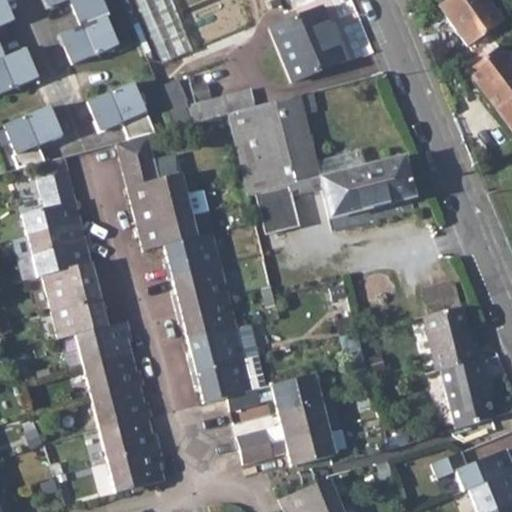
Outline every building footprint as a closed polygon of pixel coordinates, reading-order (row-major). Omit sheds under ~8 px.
[(0,0),(0,25),(10,22),(1,0),(0,0)] [(69,0),(75,13),(100,2),(98,0),(44,0),(48,7),(65,0),(69,0)] [(173,0),(138,0),(158,61),(190,52),(173,0)] [(443,0),(436,6),(473,55),(491,41),(505,29),(492,11),(483,0),(443,0)] [(106,17),(100,2),(75,13),(80,26),(59,35),(72,65),(115,47),(103,18),(106,17)] [(511,17),(501,4),(492,11),(505,29),(511,24),(511,17)] [(267,30),(290,84),(343,62),(320,9),(267,30)] [(473,55),(461,64),(495,110),(511,97),(511,54),(498,48),(491,41),(473,55)] [(0,56),(0,93),(34,79),(22,49),(1,58),(0,56)] [(121,123),(128,140),(147,135),(155,133),(146,111),(142,113),(130,84),(87,102),(100,132),(121,123)] [(295,226),(286,191),(285,186),(316,178),(318,184),(327,218),(410,197),(400,159),(363,169),(358,151),(313,164),(302,119),(316,116),(311,98),(297,102),(296,97),(228,114),(248,196),(254,195),(263,234),(295,226)] [(511,97),(495,110),(511,131),(511,97)] [(32,165),(44,161),(38,146),(59,137),(46,107),(3,125),(16,154),(12,155),(18,168),(32,165)] [(115,143),(119,159),(151,150),(147,135),(128,140),(115,143)] [(119,159),(123,173),(155,165),(151,150),(119,159)] [(32,165),(36,179),(67,172),(64,161),(63,157),(44,161),(32,165)] [(123,173),(132,209),(185,195),(179,175),(159,180),(155,165),(123,173)] [(36,179),(40,193),(70,185),(67,172),(36,179)] [(308,186),(318,184),(316,178),(285,186),(286,191),(297,188),(298,192),(309,189),(308,186)] [(21,213),(26,233),(78,219),(70,185),(40,193),(44,207),(21,213)] [(137,229),(190,216),(206,212),(201,191),(185,195),(132,209),(137,229)] [(143,250),(163,245),(195,237),(190,216),(137,229),(143,250)] [(26,233),(31,254),(84,241),(78,219),(26,233)] [(167,278),(171,277),(219,265),(216,254),(211,234),(195,237),(163,245),(167,262),(162,262),(167,278)] [(37,277),(41,275),(89,263),(84,241),(31,254),(37,277)] [(41,275),(49,307),(101,294),(98,279),(93,280),(89,263),(41,275)] [(171,295),(175,309),(227,297),(219,265),(171,277),(176,294),(171,295)] [(421,293),(428,318),(458,310),(452,284),(421,293)] [(57,339),(74,335),(105,326),(101,309),(105,309),(101,294),(49,307),(57,339)] [(182,323),(187,340),(235,328),(227,297),(175,309),(178,324),(182,323)] [(421,319),(435,373),(438,372),(478,361),(473,344),(470,345),(460,309),(458,310),(428,318),(421,319)] [(74,335),(82,365),(129,353),(128,349),(125,336),(129,335),(125,321),(105,326),(74,335)] [(187,357),(191,373),(243,360),(235,328),(187,340),(191,356),(187,357)] [(82,365),(90,397),(137,385),(142,384),(138,370),(134,371),(129,353),(82,365)] [(203,403),(224,397),(251,390),(243,360),(191,373),(192,380),(193,386),(198,386),(203,403)] [(438,372),(453,430),(491,418),(482,386),(488,384),(482,360),(478,361),(438,372)] [(272,400),(275,413),(319,402),(312,375),(269,386),(272,400)] [(90,397),(98,428),(146,416),(150,416),(146,401),(142,402),(137,385),(90,397)] [(269,386),(254,389),(256,398),(258,404),(272,400),(269,386)] [(254,389),(251,390),(224,397),(228,411),(258,404),(256,398),(254,389)] [(275,413),(283,439),(326,429),(319,402),(275,413)] [(98,428),(106,461),(158,448),(155,437),(154,433),(150,434),(146,416),(98,428)] [(234,436),(238,451),(268,444),(264,429),(234,436)] [(333,456),(326,429),(283,439),(286,453),(290,467),(333,456)] [(268,444),(271,456),(286,453),(283,439),(268,444)] [(271,456),(268,444),(238,451),(242,464),(271,456)] [(162,461),(158,448),(106,461),(114,491),(163,480),(158,462),(162,461)] [(462,492),(467,490),(511,471),(511,468),(509,460),(504,450),(464,466),(459,453),(430,464),(436,478),(453,471),(462,492)] [(511,471),(467,490),(475,511),(498,511),(511,506),(511,471)] [(287,510),(287,511),(332,511),(341,508),(329,479),(278,498),(283,511),(287,510)]
